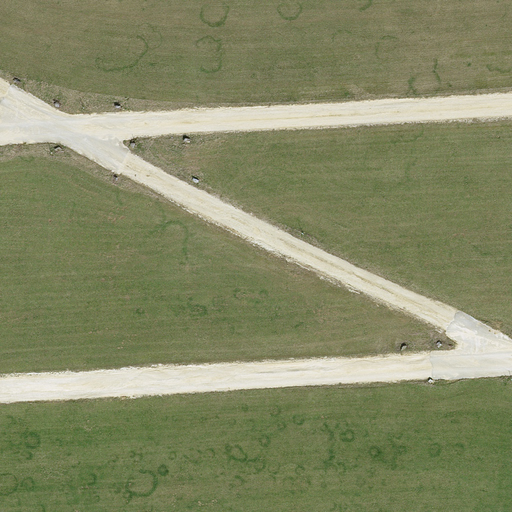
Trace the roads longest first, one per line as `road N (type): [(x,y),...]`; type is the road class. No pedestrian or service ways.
road 1 (track): [(0,90),(511,358)]
road 2 (track): [(0,391),(511,361)]
road 3 (track): [(0,132),(511,106)]
